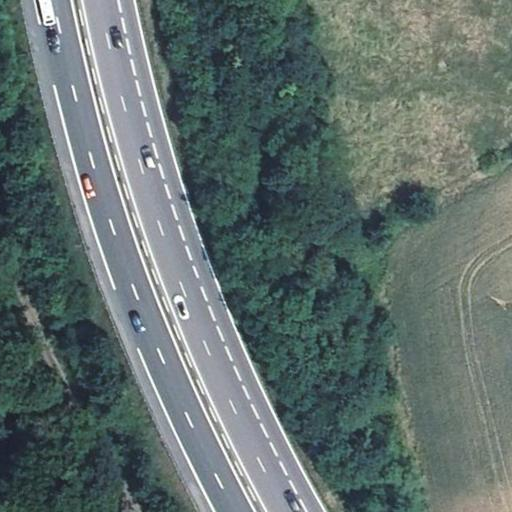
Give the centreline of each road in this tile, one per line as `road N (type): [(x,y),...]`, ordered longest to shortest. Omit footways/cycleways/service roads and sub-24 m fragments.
road 1 (motorway): [(291,511),(214,352),(173,242),(107,0)]
road 2 (motorway): [(53,0),(112,224),(157,347),(236,511)]
road 3 (track): [(140,511),(50,358),(0,217)]
